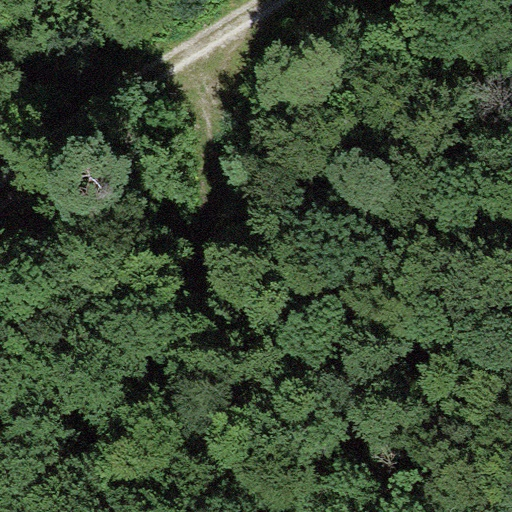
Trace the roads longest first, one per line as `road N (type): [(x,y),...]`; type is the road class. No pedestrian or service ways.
road 1 (track): [(199,54),(226,179),(213,302),(101,453),(45,511)]
road 2 (track): [(290,0),(40,148),(0,185)]
